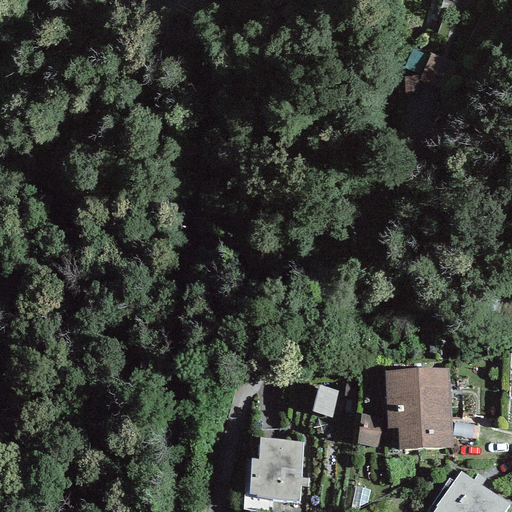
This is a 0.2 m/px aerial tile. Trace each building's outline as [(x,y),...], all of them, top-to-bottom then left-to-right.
[(456,61),(430,51),(418,79),(444,90),(456,61)] [(448,371),(385,374),(388,430),(397,430),(398,451),(452,448),(448,371)] [(382,419),(361,416),(356,444),(377,447),(382,419)] [(302,445),(260,441),(259,462),(244,461),(240,511),(271,511),(273,501),(299,503),(300,487),(307,488),(308,481),(299,480),(302,445)] [(473,481),(460,472),(433,511),(505,511),(510,506),(482,487),(486,480),(477,475),(473,481)]
